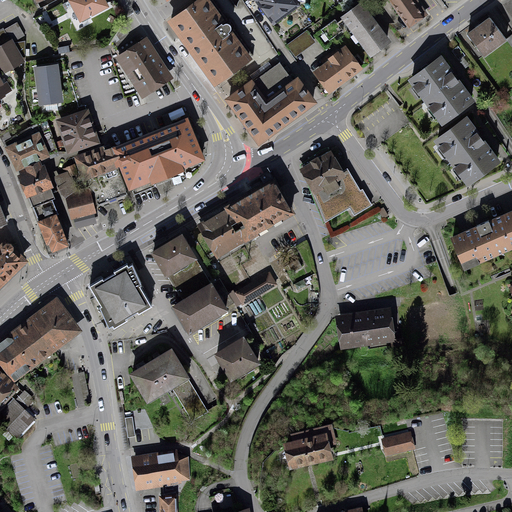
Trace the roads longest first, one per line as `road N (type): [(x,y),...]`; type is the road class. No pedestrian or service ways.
road 1 (residential): [(278,151),(309,219),(328,300),(240,445),(236,474),(250,511)]
road 2 (residential): [(54,278),(68,288),(89,334),(127,511)]
road 3 (residential): [(330,117),(416,220),(511,185)]
road 4 (primary): [(54,278),(226,171)]
road 5 (primary): [(226,171),(223,134),(135,0)]
road 6 (residential): [(485,0),(330,117)]
road 7 (residential): [(0,167),(35,260),(54,278)]
